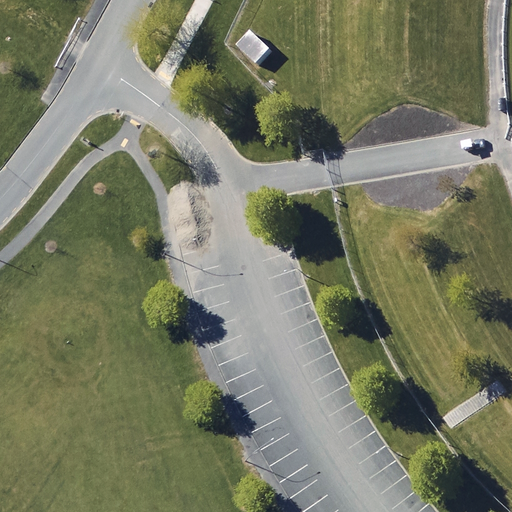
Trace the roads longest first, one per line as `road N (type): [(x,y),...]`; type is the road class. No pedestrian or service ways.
road 1 (residential): [(367,511),(268,342),(213,161),(174,118),(97,64)]
road 2 (residential): [(97,64),(0,201)]
